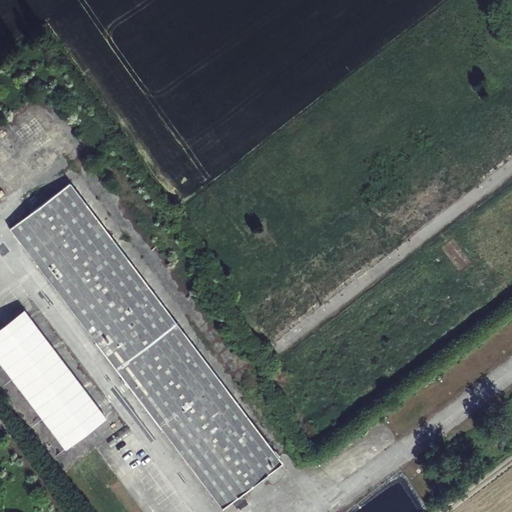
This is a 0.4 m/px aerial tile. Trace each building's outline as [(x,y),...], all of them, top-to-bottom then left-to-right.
[(511,86),(499,97),(511,112),(511,86)] [(444,137),(457,155),(480,138),(475,130),(486,121),(480,113),(466,123),(466,122),(444,137)] [(474,181),(511,154),(511,115),(456,154),(474,181)] [(21,244),(221,509),(281,464),(68,183),(9,228),(13,234),(21,244)] [(357,228),(360,227),(353,212),(336,220),(342,234),(357,228)] [(288,258),(301,276),(313,267),(308,260),(340,237),(332,226),(288,258)] [(266,341),(386,257),(367,230),(247,314),(266,341)] [(280,280),(289,274),(283,263),(273,270),(280,280)] [(246,310),(260,298),(250,287),(236,299),(246,310)] [(133,430),(112,445),(115,449),(136,434),(133,430)]
